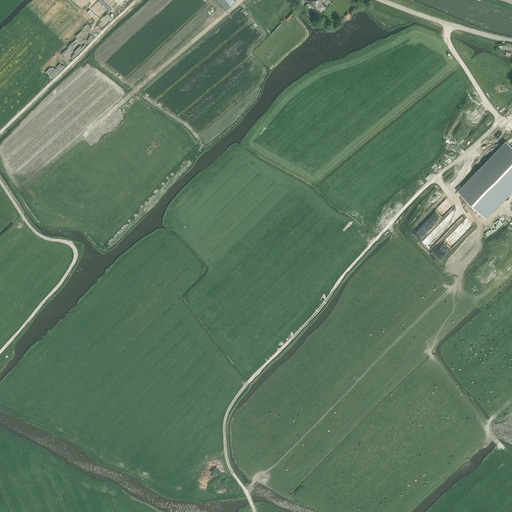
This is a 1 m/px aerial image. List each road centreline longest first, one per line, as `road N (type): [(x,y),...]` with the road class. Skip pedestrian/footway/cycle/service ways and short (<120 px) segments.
road 1 (track): [(254,511),(225,451),(224,427),(237,395),(381,233),(501,120)]
road 2 (track): [(0,180),(38,235),(76,252),(0,352)]
road 3 (track): [(137,0),(0,133)]
road 4 (track): [(241,0),(115,108)]
road 5 (unclassified): [(511,42),(379,0)]
road 6 (track): [(511,130),(451,48),(448,24)]
